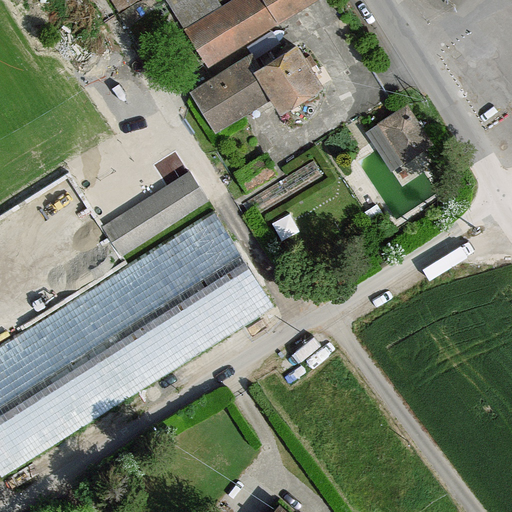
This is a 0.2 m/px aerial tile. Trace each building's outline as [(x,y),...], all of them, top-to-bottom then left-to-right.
[(142,0),(116,0),(123,11),(142,0)] [(319,0),(173,0),(213,65),(319,0)] [(253,57),(197,91),(221,130),(278,95),(287,110),(327,86),(303,46),(261,72),(253,57)] [(409,163),(437,145),(411,106),(384,124),(409,163)] [(194,173),(108,226),(126,254),(211,201),(194,173)] [(273,306),(215,213),(0,347),(0,469),(3,475),(273,306)]
